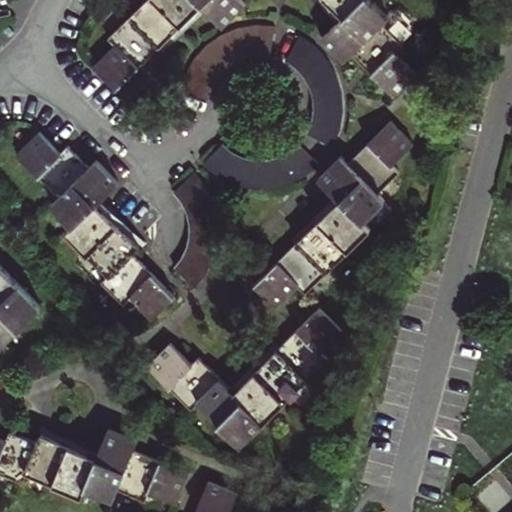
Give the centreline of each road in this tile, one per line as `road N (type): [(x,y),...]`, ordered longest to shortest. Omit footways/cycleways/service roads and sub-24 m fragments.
road 1 (residential): [(511,59),(396,511)]
road 2 (residential): [(231,128),(249,143),(273,144),(292,131),(301,110),(296,87),(278,71),(254,69),(233,82)]
road 3 (residential): [(22,61),(141,172)]
